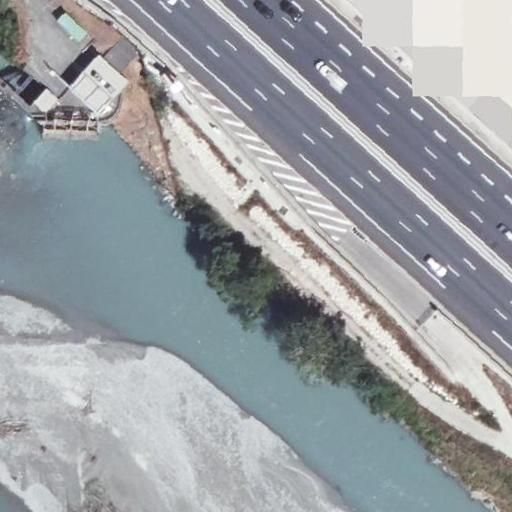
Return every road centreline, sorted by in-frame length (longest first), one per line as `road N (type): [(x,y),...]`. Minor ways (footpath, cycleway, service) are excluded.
road 1 (motorway): [(169,0),(511,313)]
road 2 (track): [(194,181),(399,381),(511,451)]
road 3 (motorway): [(485,217),(245,0)]
road 4 (track): [(511,417),(425,313)]
